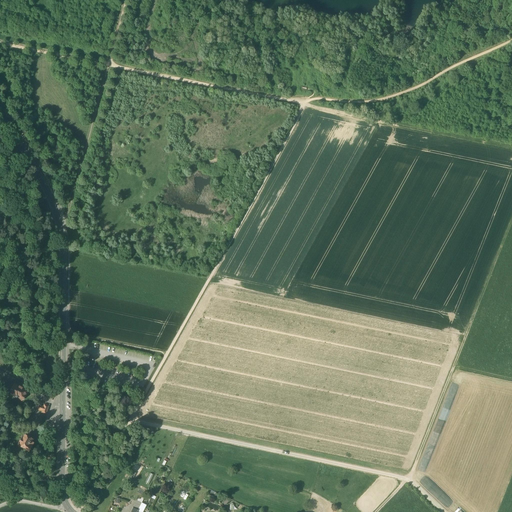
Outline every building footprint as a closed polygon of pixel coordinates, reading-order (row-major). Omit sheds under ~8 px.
[(21,387),(15,384),(14,385),(12,383),(10,386),(9,385),(8,388),(9,389),(8,391),(10,392),(9,393),(12,395),(15,390),(18,392),(21,387)] [(28,391),(21,387),(18,392),(21,393),(25,396),(25,395),(27,392),(28,391)] [(32,439),(25,435),(23,438),(22,437),(17,445),(29,451),(33,443),(32,442),(33,440),(32,439)] [(133,508),(138,510),(142,503),(136,500),(133,508)] [(138,510),(137,511),(148,511),(149,511),(147,510),(146,511),(142,511),(146,505),(142,503),(138,510)]
